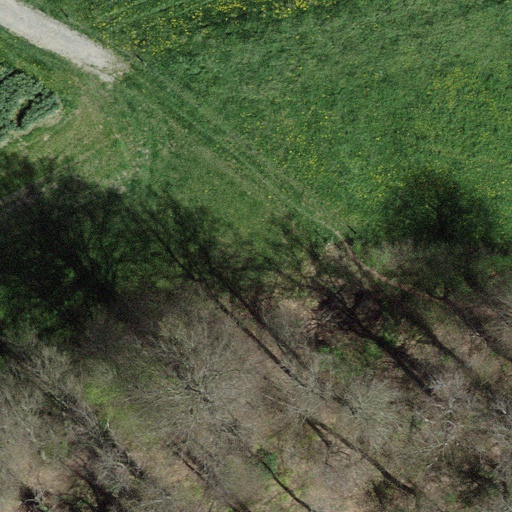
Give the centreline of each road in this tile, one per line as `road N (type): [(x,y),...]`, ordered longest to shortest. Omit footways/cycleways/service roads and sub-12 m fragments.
road 1 (track): [(113,63),(294,0)]
road 2 (track): [(0,2),(113,63)]
